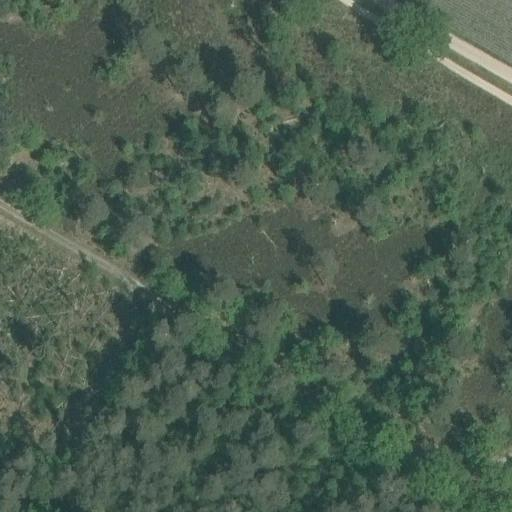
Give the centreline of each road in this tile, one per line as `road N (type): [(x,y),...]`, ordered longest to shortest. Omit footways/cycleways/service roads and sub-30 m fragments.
road 1 (track): [(476,511),(472,484),(157,293)]
road 2 (track): [(157,293),(28,511)]
road 3 (track): [(0,195),(157,293)]
road 4 (track): [(511,86),(374,0)]
